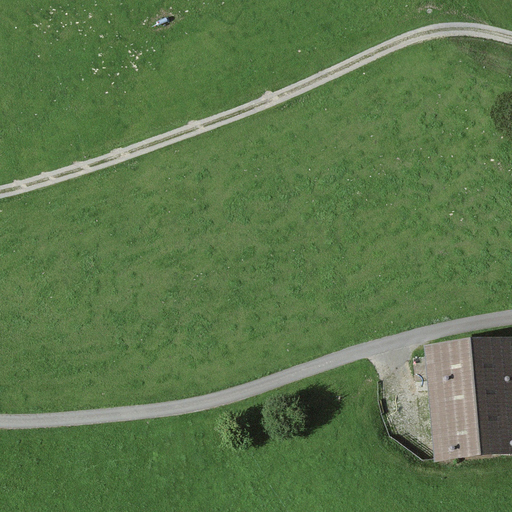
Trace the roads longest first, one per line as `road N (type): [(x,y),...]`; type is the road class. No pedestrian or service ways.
road 1 (track): [(511,36),(493,28),(0,190)]
road 2 (track): [(511,313),(343,361),(0,417)]
